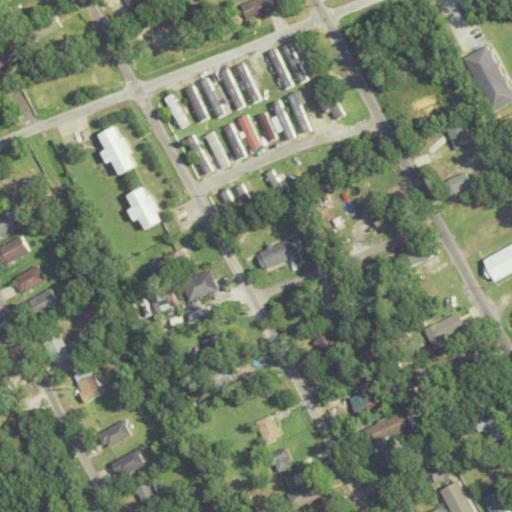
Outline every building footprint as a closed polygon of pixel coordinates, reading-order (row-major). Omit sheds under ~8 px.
[(31,0),(51,0),(54,4),(38,13),(31,0)] [(147,0),(150,4),(133,14),(125,0),(147,0)] [(262,17),(261,15),(248,21),(242,6),(254,0),(285,0),(288,6),(262,17)] [(21,32),(55,13),(64,28),(30,47),(21,32)] [(228,18),(237,13),(242,24),(233,28),(228,18)] [(156,35),(189,21),(192,29),(159,42),(156,35)] [(463,57),(491,111),(511,100),(511,94),(487,45),(463,57)] [(283,50),(290,46),(307,78),(300,82),(283,50)] [(301,49),(307,46),(319,67),(312,71),(301,49)] [(7,57),(17,51),(22,58),(12,64),(7,57)] [(270,57),(277,53),(294,85),(287,88),(270,57)] [(238,70),(245,66),(262,99),(255,103),(238,70)] [(341,74),(348,71),(365,104),(358,107),(341,74)] [(223,77),(231,73),(246,106),(238,110),(223,77)] [(338,121),(333,111),(330,113),(327,108),(330,107),(316,81),(324,76),(347,116),(338,121)] [(201,85),(209,80),(229,116),(221,120),(201,85)] [(184,92),(192,88),(212,124),(205,128),(184,92)] [(290,98),(297,94),(312,127),(304,130),(290,98)] [(165,100),(173,95),(191,125),(183,130),(165,100)] [(273,105),(281,102),(296,134),(288,138),(273,105)] [(314,108),(319,105),(329,125),(324,128),(314,108)] [(259,117),(267,113),(279,139),(271,143),(259,117)] [(240,120),(248,116),(261,144),(253,147),(240,120)] [(447,128),(464,122),(473,145),(456,152),(447,128)] [(225,128),(233,125),(248,157),(240,160),(225,128)] [(126,137),(135,153),(131,155),(138,167),(122,176),(114,162),(109,165),(103,154),(108,150),(100,136),(116,127),(123,139),(126,137)] [(185,139),(203,175),(211,171),(194,134),(185,139)] [(208,138),(215,134),(233,166),(226,170),(208,138)] [(346,147),(352,144),(362,164),(356,167),(346,147)] [(329,151),(335,148),(346,168),(339,171),(329,151)] [(313,156),(320,153),(330,172),(323,175),(313,156)] [(298,161),(304,158),(315,178),(308,181),(298,161)] [(282,168),(289,164),(300,184),(293,187),(282,168)] [(268,175),(274,171),(285,190),(278,194),(268,175)] [(450,193),(444,196),(440,188),(446,185),(445,183),(467,173),(473,187),(452,197),(450,193)] [(252,182),(259,178),(270,197),(263,201),(252,182)] [(247,184),(255,197),(264,192),(256,179),(247,184)] [(384,185),(391,181),(394,188),(387,191),(384,185)] [(238,189),(244,185),(254,204),(248,208),(238,189)] [(153,195),(162,211),(159,213),(164,222),(147,231),(141,220),(136,223),(130,211),(136,208),(129,197),(145,188),(150,197),(153,195)] [(382,195),(384,197),(375,204),(374,203),(371,205),(367,202),(371,198),(370,197),(376,191),(377,193),(379,190),(383,194),(382,195)] [(223,195),(229,191),(240,211),(233,214),(223,195)] [(1,203),(8,199),(11,203),(4,207),(1,203)] [(401,205),(407,217),(403,219),(404,221),(386,229),(385,227),(379,230),(373,218),(379,215),(378,213),(396,205),(397,207),(401,205)] [(0,217),(10,212),(18,228),(0,237),(0,217)] [(331,219),(341,215),(347,229),(336,233),(331,219)] [(25,234),(29,232),(36,246),(32,248),(25,234)] [(8,263),(6,265),(0,254),(0,252),(2,251),(1,249),(23,237),(31,253),(9,265),(8,263)] [(262,256),(261,254),(286,242),(293,256),(287,259),(288,261),(269,270),(267,268),(264,269),(258,257),(262,256)] [(405,267),(400,270),(396,261),(401,258),(400,256),(420,246),(428,260),(407,271),(405,267)] [(511,273),(496,282),(493,277),(489,279),(484,269),(488,267),(485,262),(511,247),(511,273)] [(159,274),(154,277),(150,269),(155,267),(153,264),(184,249),(191,264),(160,279),(159,274)] [(369,267),(381,261),(385,271),(373,276),(369,267)] [(25,292),(22,294),(15,282),(18,280),(17,278),(39,266),(48,282),(26,294),(25,292)] [(208,297),(202,299),(202,301),(196,303),(195,302),(191,303),(182,283),(211,271),(220,292),(215,294),(216,296),(209,299),(208,297)] [(360,290),(364,299),(359,301),(361,304),(359,305),(361,309),(348,314),(345,307),(326,316),(319,302),(352,286),(355,293),(360,290)] [(37,316),(35,317),(28,305),(31,304),(30,302),(52,289),(61,305),(38,318),(37,316)] [(166,294),(172,309),(156,314),(151,300),(152,300),(150,294),(155,292),(156,297),(166,294)] [(76,348),(71,335),(69,336),(63,324),(64,323),(62,319),(82,309),(96,339),(76,348)] [(450,345),(436,352),(425,331),(456,315),(457,316),(460,315),(466,326),(463,328),(463,329),(446,338),(450,345)] [(41,338),(57,329),(74,360),(58,369),(41,338)] [(324,361),(319,346),(316,347),(314,342),(317,341),(315,335),(330,330),(339,355),(324,361)] [(396,345),(394,341),(392,342),(389,338),(401,331),(402,333),(407,330),(411,337),(396,345)] [(209,354),(210,354),(204,342),(221,333),(231,351),(213,360),(209,354)] [(381,346),(388,341),(391,346),(384,350),(381,346)] [(451,369),(461,364),(457,356),(471,350),(481,372),(458,383),(451,369)] [(326,365),(345,357),(354,381),(335,389),(326,365)] [(204,385),(210,382),(207,375),(236,362),(243,378),(241,379),(245,387),(236,391),(232,383),(208,394),(204,385)] [(86,405),(80,394),(83,393),(74,377),(89,367),(105,394),(92,402),(92,400),(87,403),(88,404),(86,405)] [(421,386),(418,387),(411,374),(421,369),(429,384),(422,388),(421,386)] [(0,379),(4,377),(14,392),(0,401),(0,379)] [(357,416),(353,406),(349,407),(347,402),(371,391),(378,407),(357,416)] [(339,411),(343,409),(350,424),(346,426),(339,411)] [(511,430),(511,435),(494,443),(489,430),(480,434),(475,423),(504,411),(507,420),(511,418),(511,421),(511,427),(511,428),(511,430)] [(412,417),(415,424),(412,426),(414,430),(396,437),(395,436),(376,443),(374,438),(366,442),(362,432),(379,425),(377,422),(388,418),(389,421),(404,414),(405,415),(408,414),(410,418),(412,417)] [(256,423),(271,416),(282,437),(275,441),(277,443),(268,448),(256,423)] [(15,443),(12,437),(16,435),(13,431),(39,418),(46,433),(23,444),(19,445),(17,442),(15,443)] [(108,445),(105,447),(99,436),(126,420),(129,425),(127,426),(133,436),(110,449),(108,445)] [(279,474),(279,473),(278,473),(276,470),(278,469),(276,466),(273,467),(269,458),(287,449),(291,457),(289,458),(291,461),(290,461),(293,468),(279,474)] [(122,475),(119,476),(112,465),(140,450),(143,455),(141,456),(147,466),(124,478),(122,475)] [(380,462),(399,455),(408,478),(389,486),(380,462)] [(145,508),(140,495),(139,496),(137,492),(138,491),(137,489),(154,483),(161,501),(145,508)] [(319,488),(323,497),(296,511),(288,496),(312,483),(315,490),(319,488)] [(323,485),(327,483),(335,496),(331,499),(323,485)] [(459,487),(466,484),(469,493),(463,496),(459,487)] [(501,491),(511,511),(489,511),(483,500),(489,497),(486,491),(496,486),(499,491),(501,491)] [(469,494),(479,511),(458,511),(451,499),(460,493),(463,498),(469,494)] [(270,511),(268,507),(276,502),(280,510),(276,511),(270,511)] [(387,511),(386,508),(396,503),(398,508),(390,511),(387,511)]
